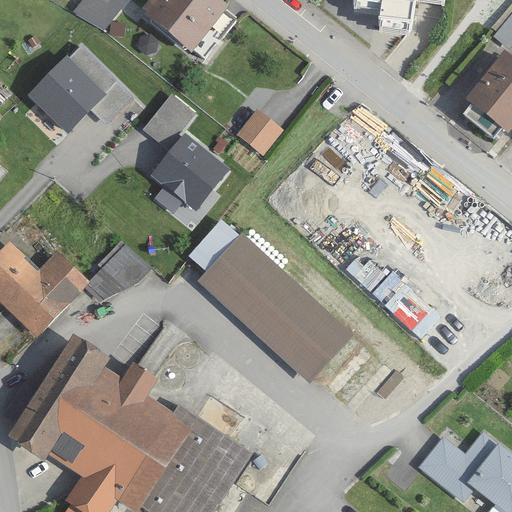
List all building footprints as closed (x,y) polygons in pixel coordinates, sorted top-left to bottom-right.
[(128,0),(82,0),(73,12),(99,35),(128,0)] [(225,10),(212,0),(148,0),(138,14),(190,55),(225,10)] [(353,0),(353,6),(382,9),(380,27),(411,31),(413,6),(445,10),(446,0),(353,0)] [(507,44),(511,39),(511,19),(497,33),(507,44)] [(80,47),(28,103),(69,140),(94,113),(108,126),(135,96),(80,47)] [(511,64),(500,55),(463,103),(469,107),(461,117),(493,142),(502,131),(509,136),(511,131),(511,64)] [(9,96),(0,87),(0,104),(1,105),(9,96)] [(169,153),(149,177),(197,214),(228,175),(177,136),(196,112),(171,94),(142,132),(169,153)] [(280,134),(253,114),(234,139),(260,159),(280,134)] [(237,239),(219,223),(187,259),(204,275),(237,239)] [(242,238),(198,286),(309,387),(353,338),(242,238)] [(112,302),(149,265),(125,241),(88,279),(112,302)] [(87,282),(55,252),(35,272),(6,245),(0,250),(0,305),(34,338),(87,282)] [(146,511),(213,511),(252,452),(178,406),(172,415),(144,398),(156,379),(130,363),(119,379),(104,369),(108,362),(71,339),(7,440),(44,463),(47,459),(79,480),(63,506),(68,509),(66,511),(106,511),(112,502),(127,511),(138,511),(141,509),(146,511)] [(496,511),(511,511),(511,459),(481,434),(463,457),(442,440),(416,471),(461,508),(473,493),(496,511)]
